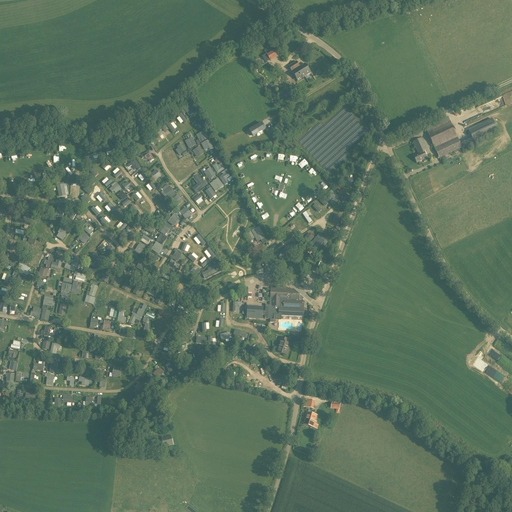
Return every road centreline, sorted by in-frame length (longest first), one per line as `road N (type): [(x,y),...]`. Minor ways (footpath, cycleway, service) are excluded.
road 1 (unclassified): [(267,511),(305,346),(384,140)]
road 2 (unclassified): [(511,338),(452,277),(384,140)]
road 3 (unclassified): [(384,140),(345,63),(252,0)]
road 4 (track): [(384,140),(511,80)]
